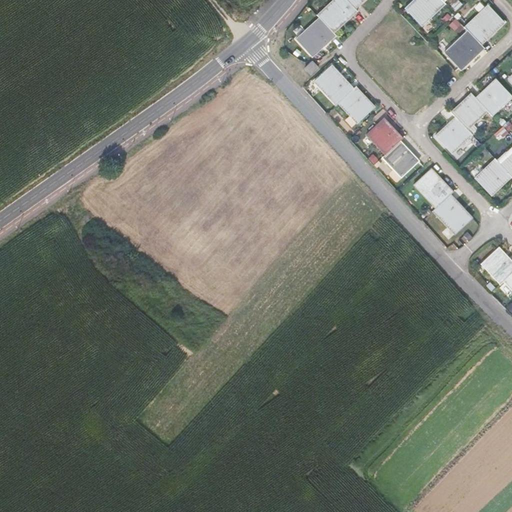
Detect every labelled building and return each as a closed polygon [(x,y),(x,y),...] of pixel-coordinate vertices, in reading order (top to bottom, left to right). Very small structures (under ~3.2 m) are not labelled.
[(350,9),(341,0),(330,0),(314,16),(316,18),(330,34),(353,12),(350,9)] [(359,0),(341,0),(350,9),(359,0)] [(440,4),(436,0),(413,0),(403,10),(419,28),(443,7),(440,4)] [(500,26),(483,8),(462,29),(464,32),(479,47),(500,26)] [(330,34),(316,18),(292,41),(308,58),(332,37),(330,34)] [(479,47),(464,32),(441,54),(458,72),(481,50),(479,47)] [(301,70),(308,78),(315,72),(308,64),(301,70)] [(336,106),(351,92),(330,69),(312,86),(333,109),(336,106)] [(507,103),(489,84),(473,100),(486,114),(490,118),(507,103)] [(355,126),(373,109),(354,90),(351,92),(336,106),(355,126)] [(473,100),(469,96),(449,115),(453,119),(466,133),(486,114),(473,100)] [(466,133),(453,119),(433,137),(450,156),(470,137),(466,133)] [(395,146),(398,144),(379,123),(359,141),(378,161),(395,146)] [(395,183),(414,167),(395,146),(378,161),(376,163),(395,183)] [(511,149),(496,164),(510,179),(511,180),(511,149)] [(496,164),(493,161),(474,179),(491,197),(510,179),(496,164)] [(445,201),(449,197),(428,175),(410,192),(430,214),(445,201)] [(448,241),(466,224),(445,201),(430,214),(427,218),(448,241)] [(501,283),(511,272),(511,266),(495,248),(477,266),(497,287),(501,283)] [(511,272),(501,283),(511,295),(511,272)]
